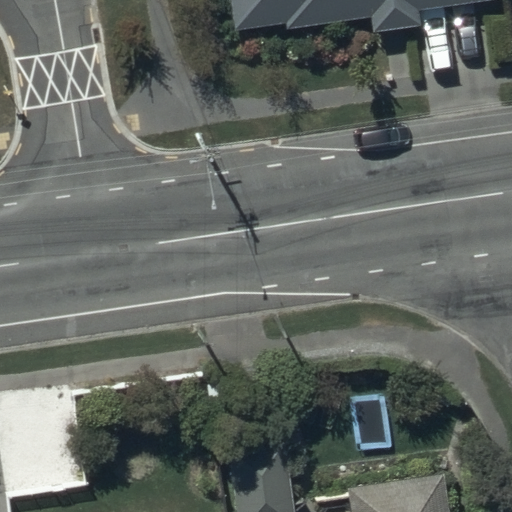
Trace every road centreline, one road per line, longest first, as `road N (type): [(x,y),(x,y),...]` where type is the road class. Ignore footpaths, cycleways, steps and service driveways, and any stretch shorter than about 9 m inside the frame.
road 1 (secondary): [(511,192),(92,254)]
road 2 (residential): [(92,254),(54,0)]
